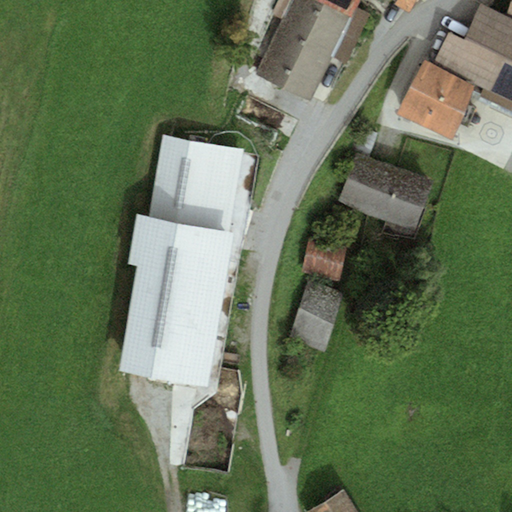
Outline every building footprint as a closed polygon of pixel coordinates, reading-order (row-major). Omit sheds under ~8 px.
[(352,11),(328,0),(279,0),(274,10),(283,15),(255,73),(311,99),(334,55),(346,60),(369,9),(355,4),(352,11)] [(328,0),(352,11),(355,4),(357,0),(328,0)] [(511,13),(507,11),(481,0),(464,34),(448,27),(433,58),(511,95),(511,13)] [(473,78),(424,55),(396,108),(451,132),(473,78)] [(377,131),(365,127),(337,199),(415,225),(432,175),(369,155),(377,131)] [(256,206),(192,190),(165,289),(197,299),(212,246),(242,254),(256,206)] [(345,243),(308,236),(302,270),(338,276),(345,243)] [(342,289),(307,277),(288,339),(324,350),(342,289)] [(361,511),(343,485),(306,510),(307,511),(361,511)]
